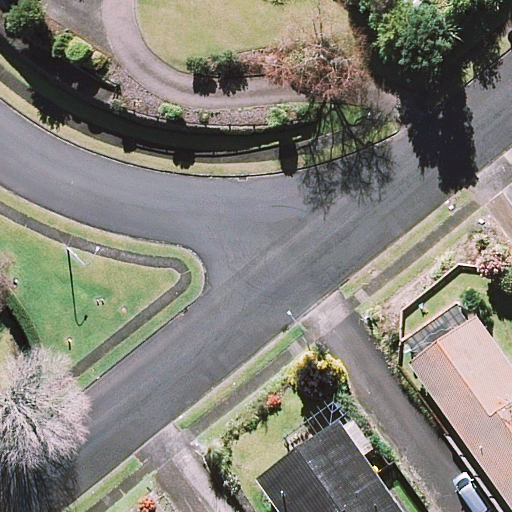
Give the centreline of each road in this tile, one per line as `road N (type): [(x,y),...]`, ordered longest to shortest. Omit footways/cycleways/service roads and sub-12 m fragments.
road 1 (residential): [(0,504),(31,488),(318,252)]
road 2 (residential): [(0,152),(50,183),(318,252)]
road 3 (residential): [(318,252),(511,97)]
